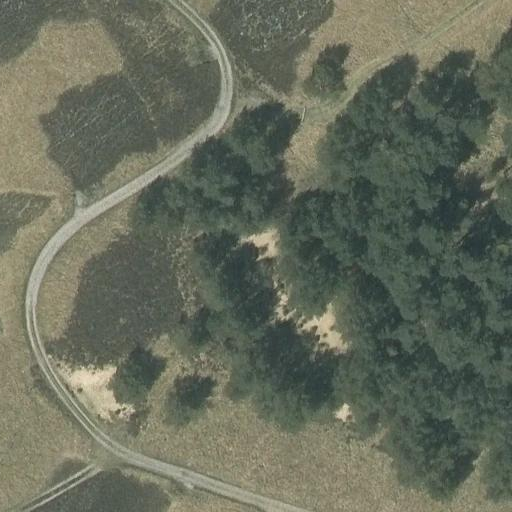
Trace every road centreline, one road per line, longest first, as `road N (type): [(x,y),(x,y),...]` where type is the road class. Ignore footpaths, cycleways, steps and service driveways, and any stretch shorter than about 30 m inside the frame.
road 1 (track): [(283,511),(129,460),(84,432),(43,380),(30,330),(28,289),(51,241),(132,188),(203,155),(226,125),(230,87),(219,50),(170,0)]
road 2 (track): [(230,87),(301,118),(336,104),(374,67),(480,0)]
